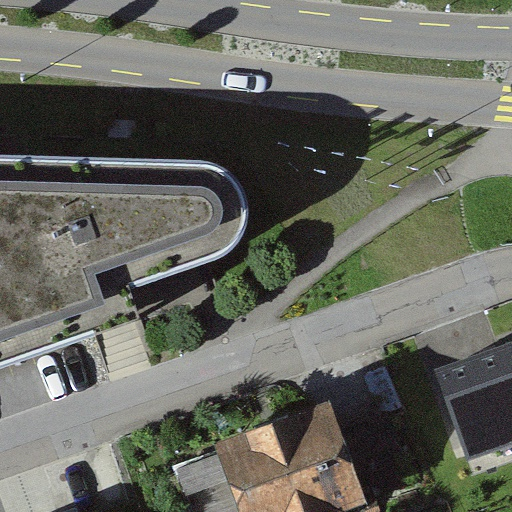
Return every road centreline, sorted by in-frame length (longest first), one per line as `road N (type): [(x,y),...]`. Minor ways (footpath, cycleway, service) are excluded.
road 1 (residential): [(0,447),(484,271),(511,268)]
road 2 (secondary): [(0,50),(356,96),(511,105)]
road 3 (secondary): [(511,45),(421,44),(42,0)]
